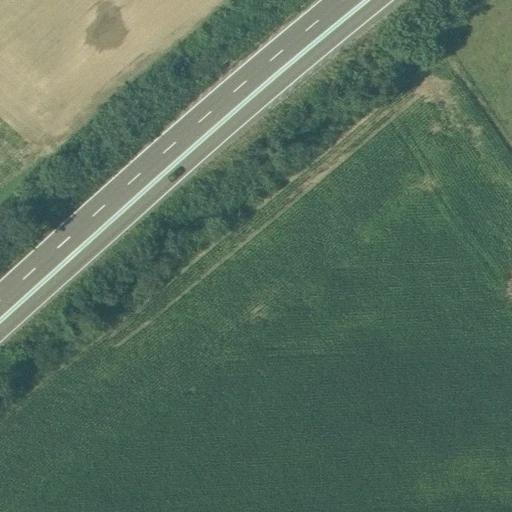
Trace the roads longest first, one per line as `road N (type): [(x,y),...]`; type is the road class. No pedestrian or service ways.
road 1 (trunk): [(0,337),(230,123),(380,0)]
road 2 (trunk): [(342,0),(215,100),(0,302)]
